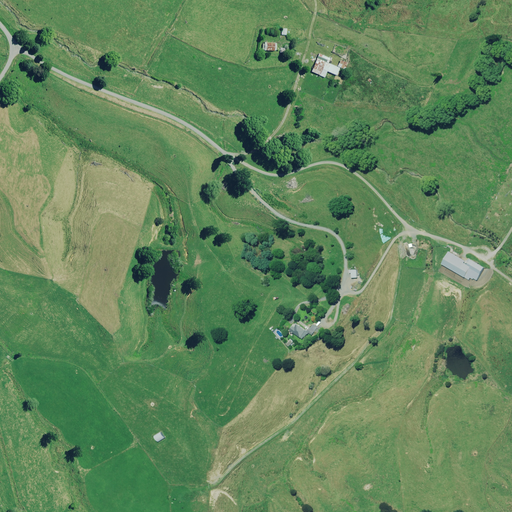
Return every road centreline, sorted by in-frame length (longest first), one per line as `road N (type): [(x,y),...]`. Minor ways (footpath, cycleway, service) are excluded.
road 1 (unclassified): [(17,41),(81,82),(184,120),(237,159),(281,176),(330,161),(349,166),(411,227),(475,251)]
road 2 (unknown): [(245,168),(282,213),(339,238),(342,290),(362,290),(411,227)]
